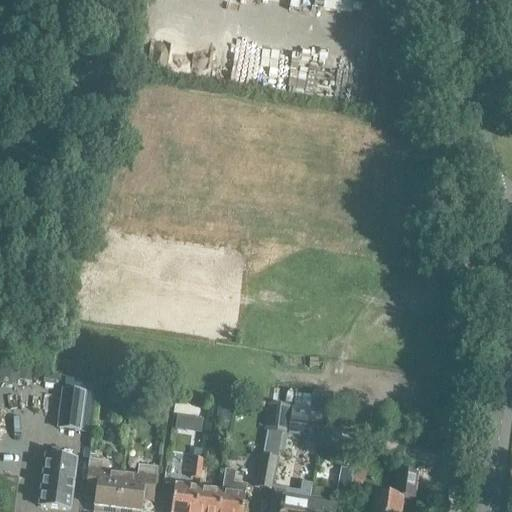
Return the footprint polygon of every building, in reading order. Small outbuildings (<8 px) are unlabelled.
[(129,73),(123,112),(145,114),(151,76),(129,73)] [(151,76),(145,114),(168,118),(173,81),(151,76)] [(173,81),(168,118),(190,122),(195,85),(173,81)] [(195,85),(190,122),(212,126),(218,88),(195,85)] [(218,88),(212,126),(234,130),(240,92),(218,88)] [(240,92),(234,130),(256,134),(261,96),(240,92)] [(261,96),(256,134),(278,136),(280,117),(282,99),(261,96)] [(282,99),(280,117),(316,124),(320,106),(282,99)] [(280,117),(278,136),(314,142),(316,124),(280,117)] [(97,163),(89,226),(113,230),(120,167),(97,163)] [(120,167),(113,230),(137,233),(144,170),(120,167)] [(144,170),(137,233),(160,236),(168,174),(144,170)] [(168,174),(160,236),(184,239),(191,177),(168,174)] [(191,177),(184,239),(208,243),(215,181),(191,177)] [(215,181),(208,243),(231,246),(239,185),(215,181)] [(239,185),(231,246),(255,249),(262,188),(239,185)] [(262,188),(255,249),(276,257),(279,235),(283,214),(286,192),(262,188)] [(286,192),(283,214),(329,220),(333,199),(286,192)] [(283,214),(279,235),(326,241),(329,220),(283,214)] [(89,226),(82,274),(106,277),(113,230),(89,226)] [(113,230),(106,277),(129,281),(137,233),(113,230)] [(137,233),(129,281),(152,284),(160,236),(137,233)] [(279,235),(276,257),(323,262),(326,241),(279,235)] [(160,236),(152,284),(176,287),(184,239),(160,236)] [(184,239),(176,287),(199,290),(208,243),(184,239)] [(208,243),(199,290),(223,294),(231,246),(208,243)] [(231,246),(223,294),(246,297),(255,249),(231,246)] [(255,249),(246,297),(270,300),(273,279),(276,257),(255,249)] [(276,257),(273,279),(320,283),(323,262),(276,257)] [(273,279),(270,300),(316,304),(320,283),(273,279)] [(0,384),(9,386),(9,385),(17,386),(18,381),(19,374),(11,373),(11,372),(0,370),(0,384)] [(31,383),(33,373),(20,370),(20,371),(19,374),(18,381),(31,383)] [(43,385),(56,387),(57,378),(44,376),(43,385)] [(63,392),(58,430),(79,433),(84,395),(63,392)] [(264,432),(268,433),(282,435),(288,436),(289,426),(291,408),(268,405),(264,432)] [(233,408),(217,406),(215,422),(231,424),(233,408)] [(288,436),(320,440),(324,412),(291,408),(289,426),(288,436)] [(175,431),(184,432),(186,418),(177,417),(175,431)] [(270,492),(276,460),(278,461),(280,444),(266,442),(264,457),(261,456),(254,489),(270,492)] [(38,509),(63,511),(71,511),(78,460),(44,456),(38,509)] [(192,459),(191,470),(202,471),(203,461),(192,459)] [(108,463),(89,460),(85,494),(95,495),(93,511),(116,511),(121,474),(107,473),(108,463)] [(137,476),(121,474),(116,511),(141,511),(143,501),(153,502),(157,469),(138,466),(137,476)] [(202,471),(191,470),(190,479),(201,480),(202,471)] [(352,473),(341,471),(335,498),(347,500),(352,473)] [(370,511),(401,511),(403,498),(414,500),(418,473),(397,471),(394,496),(373,493),(370,511)] [(224,472),(221,493),(218,511),(243,511),(247,487),(234,485),(235,474),(224,472)] [(280,511),(306,511),(308,504),(312,485),(302,484),(300,493),(286,490),(284,491),(283,500),(280,511)] [(170,511),(194,511),(198,490),(175,486),(170,511)] [(194,511),(218,511),(221,493),(198,490),(194,511)]
